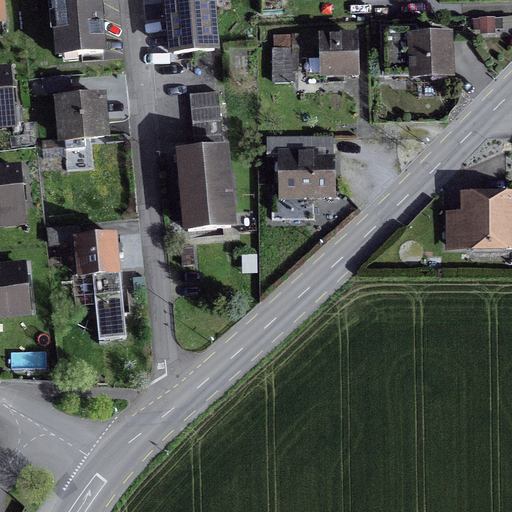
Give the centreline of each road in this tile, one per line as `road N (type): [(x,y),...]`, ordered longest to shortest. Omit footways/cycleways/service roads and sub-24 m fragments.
road 1 (tertiary): [(488,116),(176,403)]
road 2 (residential): [(176,403),(133,0)]
